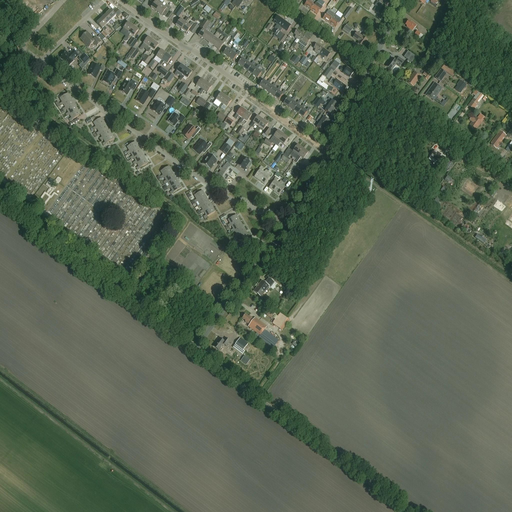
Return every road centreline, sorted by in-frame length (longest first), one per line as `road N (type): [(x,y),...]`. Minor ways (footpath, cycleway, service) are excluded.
road 1 (residential): [(287,223),(224,196),(39,63)]
road 2 (unclassified): [(410,511),(194,349)]
road 3 (residential): [(328,152),(119,0)]
road 4 (unclassified): [(194,349),(0,201)]
road 5 (unclassified): [(511,166),(370,65)]
road 6 (unclassified): [(194,349),(287,223)]
